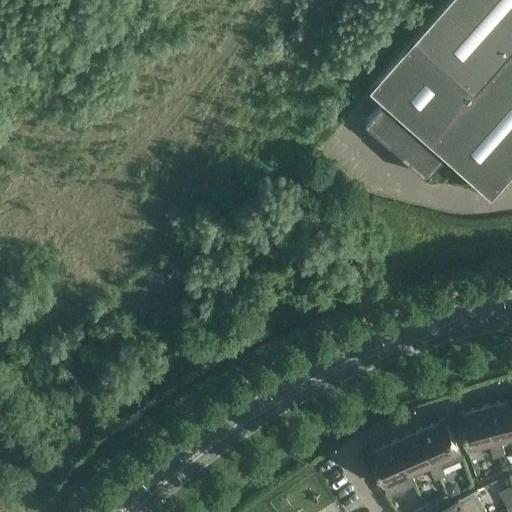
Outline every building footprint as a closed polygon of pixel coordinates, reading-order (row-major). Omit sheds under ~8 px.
[(384,98),(365,120),(365,122),(424,174),(427,174),(446,153),(491,193),(511,168),(511,0),(449,0),(416,38),(413,35),(369,85),(381,96),(384,98)] [(500,438),(511,435),(511,397),(485,405),(499,455),(504,454),(500,438)] [(493,457),(499,455),(485,405),(459,412),(468,447),(489,441),(493,457)] [(419,429),(440,476),(445,474),(442,466),(461,458),(444,418),(419,429)] [(434,479),(440,476),(419,429),(395,439),(410,472),(428,464),(434,479)] [(415,483),(410,472),(395,439),(370,450),(377,466),(374,467),(382,484),(384,483),(389,494),(415,483)] [(485,511),(474,491),(436,511),(485,511)] [(423,506),(411,511),(433,511),(428,503),(423,506)]
